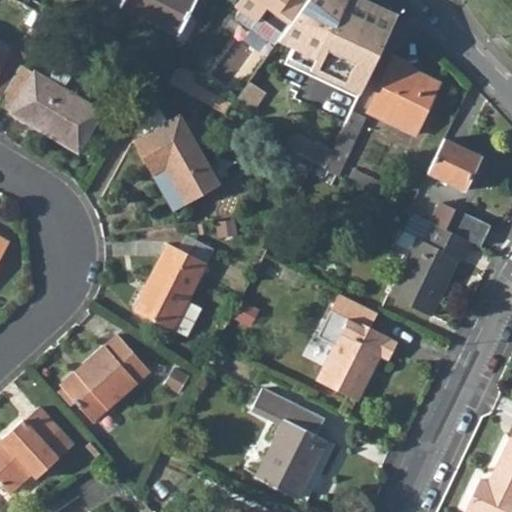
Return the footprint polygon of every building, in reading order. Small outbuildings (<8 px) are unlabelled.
[(194,0),(126,0),(121,9),(177,39),(197,1),(194,0)] [(280,39),(308,0),(241,0),(235,8),(257,23),(252,29),(276,45),(280,39)] [(308,0),(280,39),(292,48),(284,63),(356,98),(395,15),(362,0),(308,0)] [(0,72),(9,58),(0,52),(0,72)] [(378,94),(371,109),(416,131),(439,81),(411,68),(412,65),(396,58),(378,94)] [(20,67),(0,100),(0,107),(41,132),(78,153),(101,114),(20,67)] [(222,106),(226,95),(192,81),(188,92),(222,106)] [(245,87),(236,100),(253,111),(265,93),(249,82),(245,87)] [(131,141),(149,175),(163,167),(183,204),(217,185),(183,126),(177,114),(131,141)] [(283,129),(276,142),(312,161),(323,167),(324,166),(333,149),(321,143),(324,139),(317,136),(312,144),(283,129)] [(443,143),(426,175),(463,193),(478,161),(443,143)] [(163,167),(149,175),(170,211),(183,204),(163,167)] [(443,199),(434,218),(447,224),(483,241),(491,223),(443,199)] [(434,218),(413,208),(406,223),(389,259),(403,266),(390,294),(430,313),(458,255),(464,258),(472,240),(446,228),(447,224),(434,218)] [(212,258),(217,246),(187,234),(182,246),(212,258)] [(166,244),(133,312),(173,331),(186,338),(201,308),(186,302),(205,264),(166,244)] [(354,317),(324,377),(363,397),(376,370),(380,372),(397,338),(354,317)] [(117,338),(59,387),(90,424),(148,375),(131,355),(117,338)] [(258,477),(298,495),(326,436),(316,432),(324,416),(260,386),(253,403),(284,417),(258,477)] [(20,420),(0,438),(0,486),(6,493),(29,472),(35,478),(70,447),(36,408),(21,421),(20,420)] [(511,511),(511,435),(510,439),(489,481),(480,476),(464,508),(471,511),(511,511)]
